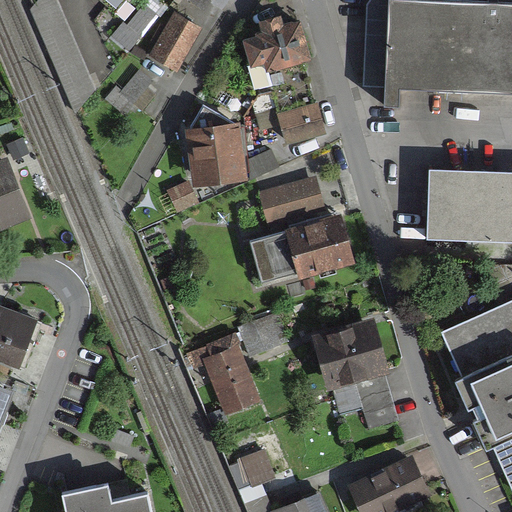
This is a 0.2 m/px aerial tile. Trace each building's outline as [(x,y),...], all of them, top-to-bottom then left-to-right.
[(511,2),(411,0),(382,0),(380,87),(511,91),(511,2)] [(133,57),(158,16),(139,5),(115,46),(133,57)] [(200,29),(171,14),(149,56),(178,70),(200,29)] [(264,70),(308,58),(298,22),(282,27),(280,20),(258,26),(260,33),(254,34),(256,38),(245,41),(252,67),(263,64),(264,70)] [(137,70),(110,104),(127,118),(154,84),(137,70)] [(312,102),(274,113),(282,144),(321,133),(312,102)] [(244,176),(239,127),(190,132),(196,182),(244,176)] [(255,179),(279,170),(273,155),(250,163),(255,179)] [(0,235),(32,223),(7,162),(0,164),(0,235)] [(511,172),(423,170),(421,236),(511,239),(511,172)] [(313,177),(257,193),(265,223),(322,208),(313,177)] [(184,183),(167,191),(175,208),(192,200),(184,183)] [(339,218),(289,232),(300,273),(350,259),(339,218)] [(511,302),(442,333),(464,384),(456,387),(469,418),(478,414),(478,416),(511,491),(511,302)] [(34,334),(39,320),(0,305),(0,361),(21,369),(34,334)] [(382,370),(369,324),(318,338),(330,384),(382,370)] [(257,399),(233,338),(192,354),(196,366),(208,362),(227,411),(257,399)] [(0,433),(14,396),(0,390),(0,433)] [(243,498),(278,480),(264,452),(229,469),(243,498)] [(409,461),(353,486),(364,511),(385,511),(424,495),(409,461)] [(107,484),(62,494),(65,511),(61,511),(151,511),(147,493),(111,502),(107,484)] [(322,511),(316,497),(279,511),(322,511)]
